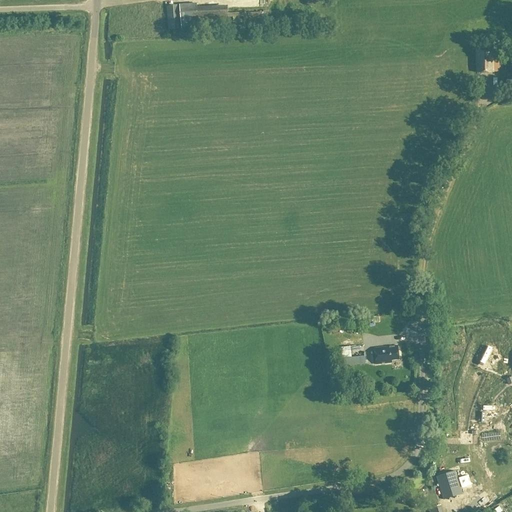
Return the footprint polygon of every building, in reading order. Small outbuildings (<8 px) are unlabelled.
[(196,10),(196,6),(179,6),(179,7),(165,8),(167,33),(226,31),(226,30),(269,29),(269,14),(225,15),(225,9),(196,10)] [(475,74),(491,74),(490,50),(474,50),(475,74)] [(375,365),(390,364),(390,362),(398,361),(397,348),(374,349),(375,365)] [(363,356),(341,358),(342,367),(364,365),(363,356)] [(119,451),(102,458),(117,497),(134,490),(119,451)] [(462,476),(460,471),(455,473),(455,472),(435,478),(442,502),(462,496),(461,493),(471,490),(466,475),(462,476)] [(503,511),(507,509),(502,502),(490,510),(491,511),(503,511)]
